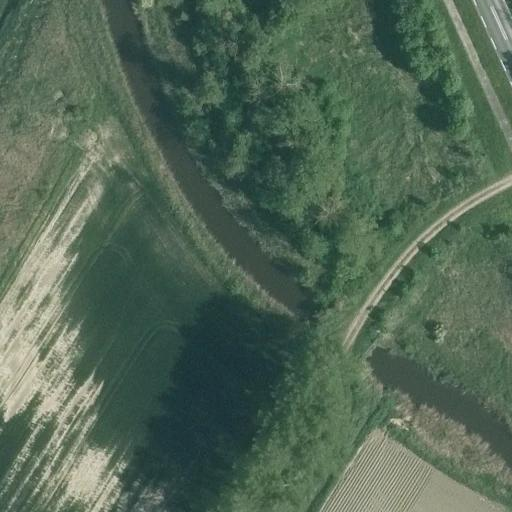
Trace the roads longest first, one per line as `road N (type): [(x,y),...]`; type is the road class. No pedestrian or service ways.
road 1 (unclassified): [(317,395),(400,264),(457,209),(511,180)]
road 2 (track): [(245,511),(317,395)]
